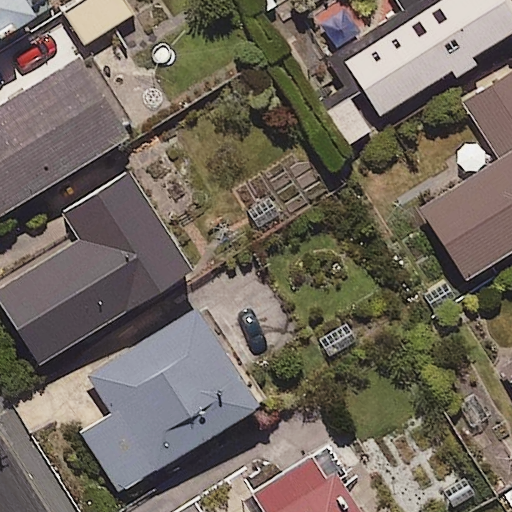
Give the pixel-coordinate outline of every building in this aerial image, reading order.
[(0,0),(0,26),(30,10),(24,0),(0,0)] [(130,8),(125,0),(80,0),(65,10),(83,39),(130,8)] [(511,10),(505,0),(348,0),(313,22),(326,44),(319,49),(344,90),(359,81),(374,106),(511,22),(511,10)] [(0,198),(122,122),(73,43),(0,89),(0,198)] [(511,60),(460,95),(496,149),(417,201),(462,269),(511,236),(511,60)] [(184,257),(119,157),(55,198),(72,225),(0,271),(0,298),(35,353),(184,257)] [(254,392),(190,296),(83,366),(109,406),(78,426),(116,483),(254,392)] [(511,353),(498,363),(511,383),(511,353)] [(351,511),(307,445),(240,490),(254,511),(252,511),(351,511)]
